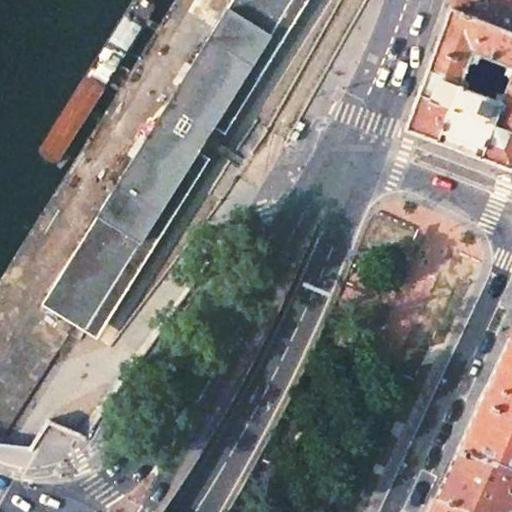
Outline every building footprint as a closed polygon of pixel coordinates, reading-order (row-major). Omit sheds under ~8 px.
[(131,0),(128,4),(38,143),(37,154),(45,160),(54,158),(148,19),(152,12),(149,4),(142,0),(131,0)] [(205,139),(291,0),(232,0),(43,303),(86,330),(205,139)] [(511,0),(454,0),(451,8),(511,33),(511,0)] [(511,33),(451,8),(407,129),(449,145),(511,169),(511,33)] [(11,195),(6,200),(0,210),(0,256),(27,215),(30,208),(28,200),(18,195),(11,195)] [(511,339),(510,338),(485,392),(458,449),(511,470),(511,339)] [(511,511),(511,470),(458,449),(436,496),(474,511),(511,511)] [(474,511),(436,496),(428,511),(474,511)]
